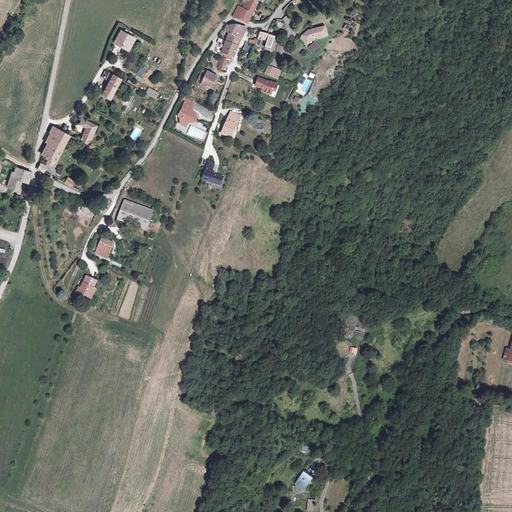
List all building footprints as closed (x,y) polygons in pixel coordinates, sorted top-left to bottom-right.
[(253,2),(254,0),(242,0),(241,3),(246,6),(245,9),(252,12),(256,5),(253,2)] [(240,16),(239,19),(247,22),(252,12),(245,9),(239,6),(233,17),(235,18),(236,15),(240,16)] [(229,33),(242,38),(246,27),(237,24),(235,25),(234,27),(229,25),(225,31),(229,33)] [(303,36),(308,43),(314,39),(328,36),(325,27),(308,31),(303,36)] [(122,31),(115,43),(127,50),(131,43),(132,43),(135,38),(122,31)] [(226,41),(234,44),(238,45),(239,42),(242,38),(229,33),(226,41)] [(262,40),(267,41),(264,48),(270,50),(275,37),(268,35),(261,34),(258,40),(256,45),(260,46),(262,40)] [(234,56),(238,45),(234,44),(226,41),(221,51),(226,53),(224,57),(232,60),(233,57),(234,56)] [(316,43),(309,49),(314,55),(321,49),(316,43)] [(223,70),(226,60),(222,58),(218,68),(223,70)] [(141,66),(136,76),(142,78),(146,69),(141,66)] [(199,80),(203,81),(207,72),(207,71),(209,68),(206,66),(204,70),(199,80)] [(265,74),(267,75),(277,79),(281,71),(268,67),(265,74)] [(207,72),(203,81),(201,85),(206,87),(207,85),(211,87),(213,81),(216,76),(207,71),(207,72)] [(110,99),(121,79),(109,73),(106,79),(110,81),(103,96),(110,99)] [(266,88),(265,90),(264,92),(272,94),(274,89),(277,90),(279,85),(271,82),(270,83),(259,78),(256,86),(263,89),(264,87),(266,88)] [(157,99),(160,92),(148,88),(146,95),(157,99)] [(179,115),(181,116),(181,123),(186,126),(190,118),(196,118),(195,111),(192,111),(191,108),(194,102),(187,98),(179,115)] [(237,123),(238,123),(241,116),(231,112),(222,134),(225,135),(226,134),(232,136),(236,127),(235,127),(237,123)] [(87,127),(81,140),(90,144),(95,131),(98,132),(100,127),(82,118),(80,124),(87,127)] [(50,158),(49,160),(47,163),(53,166),(54,164),(56,162),(70,135),(53,126),(50,133),(51,133),(46,142),(48,143),(42,154),(47,157),(50,158)] [(42,164),(38,169),(44,172),(47,166),(42,164)] [(31,174),(17,168),(15,174),(13,173),(8,184),(10,185),(8,188),(14,190),(18,180),(27,183),(31,174)] [(207,168),(206,168),(203,179),(210,181),(213,182),(220,185),(222,178),(211,174),(212,170),(207,168)] [(56,179),(64,183),(67,177),(60,173),(56,179)] [(67,177),(64,183),(72,187),(75,181),(67,177)] [(124,203),(119,217),(147,228),(153,215),(124,203)] [(103,238),(96,253),(108,259),(114,244),(103,238)] [(92,279),(88,277),(87,276),(83,285),(85,286),(83,289),(80,288),(77,292),(80,293),(79,295),(84,297),(85,296),(91,299),(95,292),(93,291),(94,288),(98,281),(97,281),(94,279),(92,279)] [(308,453),(310,448),(303,445),(301,450),(308,453)] [(296,485),(302,491),(307,485),(312,479),(305,473),(296,485)]
